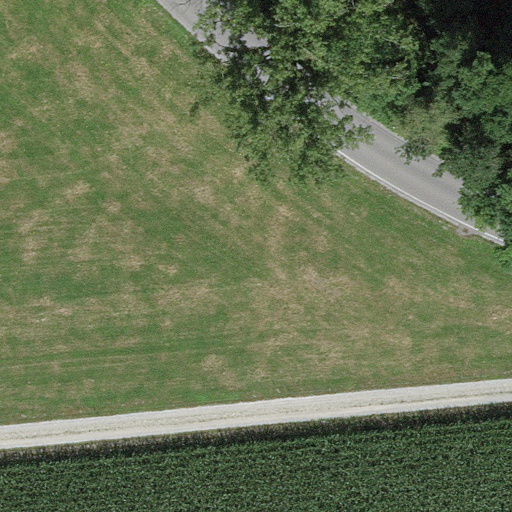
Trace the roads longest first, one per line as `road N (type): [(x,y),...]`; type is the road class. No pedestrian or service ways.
road 1 (track): [(0,444),(511,393)]
road 2 (residential): [(511,222),(358,141),(192,0)]
